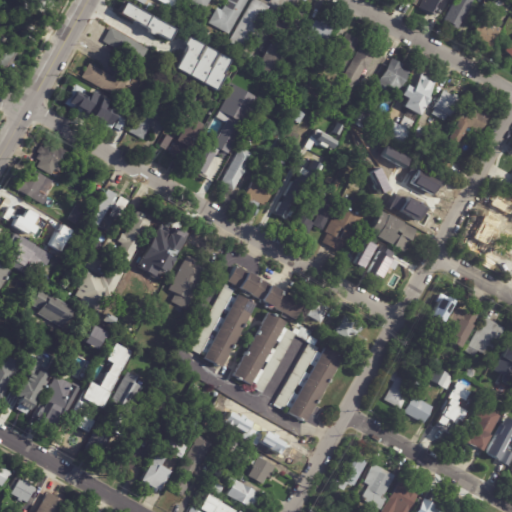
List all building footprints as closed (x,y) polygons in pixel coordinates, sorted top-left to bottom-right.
[(181,0),(175,12),(153,0),(181,0)] [(209,0),(203,12),(182,1),(182,0),(209,0)] [(246,0),(228,35),(208,24),(216,8),(221,11),(226,0),(246,0)] [(255,0),(258,2),(267,7),(242,51),(227,43),(250,0),(255,0)] [(446,0),(439,13),(436,11),(433,17),(418,8),(422,0),(446,0)] [(473,0),(457,30),(449,26),(450,25),(443,21),(454,0),(473,0)] [(152,35),(149,39),(138,34),(140,29),(116,15),(124,1),(140,10),(141,8),(151,14),(150,16),(161,22),(152,35)] [(284,33),(274,28),(277,23),(281,25),(292,4),(306,12),(292,38),(284,33)] [(8,11),(13,14),(9,20),(5,17),(8,11)] [(40,28),(32,25),(35,18),(43,22),(40,28)] [(490,23),(500,29),(490,49),(477,42),(477,44),(469,40),(481,18),(486,21),(487,20),(491,22),(490,23)] [(332,27),(318,54),(300,44),(313,21),(319,24),(321,20),(332,27)] [(124,54),(101,41),(109,28),(147,50),(134,71),(121,63),(125,55),(124,54)] [(198,29),(209,35),(206,41),(195,35),(198,29)] [(301,35),(304,36),(298,46),(293,43),(299,33),(301,35)] [(346,34),(358,41),(344,69),(334,63),(332,66),(324,62),(338,37),(342,39),(345,34),(346,34)] [(0,36),(5,39),(3,44),(17,52),(5,74),(0,71),(0,36)] [(280,41),(288,45),(270,78),(254,69),(272,36),(280,41)] [(173,68),(215,89),(230,60),(188,39),(173,68)] [(511,40),(502,49),(511,59),(511,40)] [(363,43),(377,51),(373,59),(374,60),(372,63),(371,62),(365,71),(363,70),(356,82),(359,84),(347,104),(332,96),(352,62),(350,61),(361,42),(363,43)] [(392,59),(402,65),(401,68),(409,73),(399,89),(400,90),(395,99),(375,88),(391,59),(392,59)] [(184,68),(178,80),(165,72),(172,61),(184,68)] [(320,66),(316,72),(309,68),(313,62),(320,66)] [(101,72),(111,77),(115,70),(129,79),(117,99),(80,78),(88,64),(101,72)] [(315,77),(311,85),(305,81),(309,74),(315,77)] [(433,82),(425,97),(427,98),(417,117),(401,108),(406,100),(399,96),(405,85),(411,89),(419,74),(433,82)] [(90,117),(89,116),(93,108),(71,95),(78,82),(115,102),(110,111),(115,114),(109,125),(104,122),(103,124),(90,117)] [(443,92),(451,96),(452,94),(456,96),(455,98),(461,102),(451,119),(446,116),(443,122),(431,115),(433,110),(432,109),(442,91),(443,92)] [(180,161),(168,154),(175,142),(173,141),(180,129),(174,126),(175,125),(174,124),(180,114),(178,113),(181,108),(180,107),(188,93),(195,97),(188,109),(196,113),(193,118),(203,125),(182,162),(180,161)] [(163,117),(161,122),(154,118),(141,140),(127,132),(148,96),(169,108),(163,117)] [(372,105),(365,117),(358,113),(364,101),(372,105)] [(472,104),(480,109),(478,112),(487,117),(478,134),(467,128),(465,130),(464,129),(454,146),(450,144),(448,148),(443,145),(447,140),(446,139),(455,122),(457,122),(460,123),(471,104),(472,104)] [(288,118),(293,109),(305,116),(300,125),(293,121),(291,124),(288,122),(290,119),(288,118)] [(400,147),(379,135),(388,120),(398,126),(403,117),(414,123),(400,147)] [(336,140),(315,129),(310,138),(331,149),(336,140)] [(359,134),(355,142),(351,139),(355,132),(359,134)] [(164,150),(160,147),(167,135),(173,139),(166,150),(164,150)] [(414,136),(423,140),(417,152),(407,147),(413,135),(414,136)] [(262,166),(277,137),(294,146),(281,170),(275,167),(273,172),(262,166)] [(45,145),(56,151),(58,148),(68,154),(57,172),(53,169),(49,176),(35,168),(39,162),(35,159),(38,154),(35,153),(39,146),(41,147),(44,144),(45,145)] [(198,172),(197,172),(203,161),(197,158),(205,144),(227,157),(222,165),(221,164),(212,181),(198,172)] [(243,172),(232,191),(219,184),(240,148),(252,155),(243,172)] [(418,152),(429,157),(425,163),(415,157),(418,152)] [(437,182),(438,183),(430,197),(421,192),(420,195),(392,180),(393,178),(388,175),(391,170),(395,172),(395,171),(396,172),(399,167),(398,166),(399,164),(401,165),(401,164),(395,161),(398,155),(404,159),(405,157),(432,172),(428,178),(437,182)] [(436,161),(440,163),(437,169),(430,166),(433,159),(436,161)] [(311,160),(322,166),(318,176),(306,170),(311,160)] [(363,166),(372,171),(367,179),(359,174),(357,176),(355,175),(359,168),(361,169),(363,166)] [(50,185),(45,194),(39,191),(38,193),(47,198),(42,205),(18,190),(31,169),(52,182),(50,185)] [(264,204),(263,207),(258,204),(255,208),(247,204),(248,202),(242,198),(252,180),(255,181),(260,172),(266,176),(265,179),(267,180),(264,186),(271,190),(264,204)] [(391,183),(418,198),(413,207),(413,208),(414,207),(422,211),(414,226),(378,206),(381,200),(380,199),(381,197),(382,197),(385,193),(384,193),(385,189),(381,187),(384,181),(390,184),(391,183)] [(106,189),(113,194),(115,192),(121,196),(120,198),(126,202),(115,221),(106,216),(110,209),(106,207),(96,225),(88,221),(105,189),(106,189)] [(280,211),(279,211),(274,208),(283,190),(287,192),(288,190),(295,194),(294,196),(297,198),(294,204),(296,213),(291,215),(291,219),(283,222),(280,211)] [(324,196),(337,203),(327,220),(328,221),(322,232),(313,227),(308,236),(294,228),(315,191),(324,196)] [(487,221),(492,212),(486,208),(494,193),(511,202),(511,212),(491,250),(475,242),(487,221)] [(34,210),(39,212),(29,230),(22,226),(19,231),(0,220),(0,218),(5,209),(12,212),(14,208),(13,207),(17,200),(34,210)] [(78,207),(87,213),(82,222),(83,223),(80,228),(67,220),(75,206),(78,207)] [(340,254),(321,243),(326,234),(324,233),(339,206),(362,219),(341,255),(340,254)] [(118,270),(122,273),(108,299),(106,298),(98,313),(89,308),(88,309),(78,304),(81,299),(74,296),(87,272),(99,279),(101,275),(103,277),(121,244),(117,241),(121,233),(123,234),(127,227),(124,226),(128,220),(129,221),(131,218),(132,218),(135,211),(144,216),(143,217),(149,221),(148,223),(149,224),(138,244),(136,243),(126,262),(123,260),(118,270)] [(386,216),(400,224),(401,223),(415,231),(402,254),(374,238),(374,237),(363,231),(367,224),(369,226),(371,222),(373,223),(377,214),(384,218),(386,216)] [(138,269),(162,279),(173,254),(176,255),(185,235),(157,223),(138,269)] [(511,260),(511,262),(496,254),(511,223),(511,260)] [(0,227),(12,235),(0,257),(0,227)] [(55,232),(71,241),(65,252),(49,243),(55,232)] [(4,264),(23,273),(25,269),(40,275),(50,253),(16,237),(4,264)] [(395,258),(381,285),(362,275),(367,267),(357,262),(351,274),(338,267),(345,254),(353,258),(358,247),(359,244),(360,245),(363,239),(377,246),(372,256),(376,258),(380,250),(395,258)] [(197,263),(198,263),(197,266),(206,271),(184,312),(169,304),(174,295),(167,291),(186,257),(197,263)] [(0,266),(9,272),(0,287),(0,266)] [(143,272),(144,272),(143,275),(154,282),(133,321),(117,312),(121,305),(116,302),(135,267),(143,272)] [(247,271),(248,272),(246,276),(256,281),(257,280),(267,286),(267,287),(279,294),(279,293),(301,304),(292,321),(289,319),(288,320),(283,317),(283,316),(270,309),(258,303),(258,301),(248,296),(248,297),(235,290),(231,297),(234,298),(236,297),(246,302),(246,301),(249,303),(248,303),(253,306),(243,325),(241,330),(240,330),(230,351),(229,351),(219,369),(202,360),(205,353),(202,352),(201,355),(191,350),(226,285),(231,287),(231,286),(225,283),(234,267),(241,271),(242,269),(247,271)] [(35,314),(37,310),(23,301),(30,289),(36,292),(38,289),(48,296),(45,300),(50,303),(52,300),(63,306),(63,307),(70,311),(59,329),(35,314)] [(444,298),(445,299),(446,296),(454,301),(442,321),(430,314),(440,296),(444,298)] [(325,308),(326,309),(318,323),(305,316),(313,301),(325,308)] [(468,309),(477,314),(459,347),(439,336),(454,309),(457,309),(461,311),(462,314),(466,308),(468,309)] [(335,368),(304,424),(286,413),(290,405),(287,403),(284,410),(274,404),(309,342),(306,341),(307,340),(297,335),(297,334),(296,333),(263,393),(232,376),(237,366),(246,349),(247,349),(249,345),(248,344),(256,331),(257,331),(261,324),(260,324),(266,312),(284,322),(282,326),(286,329),(287,328),(293,331),(295,327),(300,330),(302,326),(312,331),(310,335),(317,339),(314,345),(318,347),(316,351),(320,352),(322,348),(340,358),(335,368)] [(496,324),(503,328),(488,357),(477,351),(474,356),(465,351),(483,317),(496,324)] [(361,328),(357,334),(350,330),(345,341),(334,335),(343,318),(361,328)] [(96,349),(105,332),(91,326),(82,342),(96,349)] [(0,358),(0,351),(10,334),(25,343),(20,352),(12,347),(4,361),(0,358)] [(511,377),(511,337),(493,368),(510,380),(511,377)] [(422,367),(401,354),(407,344),(416,349),(419,344),(426,349),(422,355),(428,358),(422,367)] [(0,359),(0,397),(2,398),(17,363),(6,358),(5,361),(0,359)] [(428,380),(435,367),(448,374),(447,375),(453,378),(446,389),(441,387),(428,380)] [(468,367),(476,371),(473,376),(465,372),(468,367)] [(392,370),(405,377),(403,382),(411,387),(399,409),(383,400),(393,382),(387,378),(391,369),(392,370)] [(39,392),(25,417),(3,405),(4,403),(0,400),(0,378),(13,386),(20,374),(33,382),(30,387),(39,392)] [(121,437),(120,438),(112,434),(98,458),(92,455),(91,458),(82,453),(97,425),(109,432),(120,412),(115,409),(116,407),(109,403),(125,374),(134,379),(131,384),(140,389),(127,413),(132,416),(121,437)] [(66,379),(79,386),(73,398),(59,390),(66,379)] [(194,384),(201,388),(198,393),(191,389),(194,384)] [(94,395),(105,401),(98,415),(85,407),(93,394),(94,395)] [(432,408),(423,423),(403,412),(412,395),(432,407),(432,408)] [(62,410),(48,435),(27,423),(41,398),(62,410)] [(439,429),(431,424),(445,399),(466,411),(457,427),(444,420),(439,429)] [(480,405),(500,415),(489,436),(488,435),(480,450),(467,444),(458,439),(462,431),(467,434),(474,421),(471,419),(479,404),(480,405)] [(177,460),(177,461),(165,454),(156,469),(167,475),(156,493),(138,483),(165,434),(173,439),(188,413),(197,418),(195,421),(198,423),(177,460)] [(80,417),(92,424),(79,448),(61,439),(75,414),(80,417)] [(511,431),(511,421),(502,417),(485,455),(507,465),(511,455),(511,452),(504,449),(511,431)] [(156,442),(145,437),(153,424),(161,428),(158,434),(160,435),(156,442)] [(144,435),(136,450),(140,452),(128,474),(121,470),(119,474),(110,469),(133,428),(145,434),(144,435)] [(281,442),(285,445),(283,448),(286,450),(282,456),(279,454),(275,461),(253,447),(254,446),(246,441),(250,435),(258,440),(263,432),(281,442)] [(206,455),(182,498),(167,490),(197,437),(211,445),(206,455)] [(224,450),(230,440),(238,445),(232,454),(224,450)] [(218,461),(222,452),(228,456),(224,464),(218,461)] [(367,461),(352,487),(347,483),(343,490),(330,483),(336,473),(338,474),(347,458),(349,459),(352,454),(360,459),(361,457),(367,461)] [(276,464),(279,465),(276,470),(275,469),(268,480),(266,479),(261,486),(248,478),(253,470),(252,469),(258,459),(271,467),(274,462),(276,464)] [(388,472),(394,475),(382,496),(386,499),(380,510),(360,499),(368,485),(363,482),(371,463),(388,472)] [(0,466),(3,467),(2,468),(9,472),(1,487),(0,486),(0,466)] [(26,482),(29,483),(28,485),(33,488),(25,502),(21,500),(20,501),(9,495),(18,479),(21,481),(22,479),(26,482)] [(406,484),(411,488),(412,487),(419,492),(406,511),(380,511),(399,481),(406,484)] [(213,483),(224,489),(220,495),(212,491),(213,489),(211,488),(213,483)] [(244,488),(255,495),(252,499),(255,501),(251,506),(249,504),(246,509),(233,500),(238,492),(235,491),(239,484),(244,488)] [(32,511),(30,510),(36,500),(40,502),(45,492),(64,503),(58,511),(32,511)] [(205,511),(200,509),(208,494),(222,502),(221,503),(237,511),(238,511),(239,511),(205,511)] [(442,500),(444,502),(441,508),(446,510),(445,511),(416,511),(423,499),(430,503),(433,496),(442,500)]
